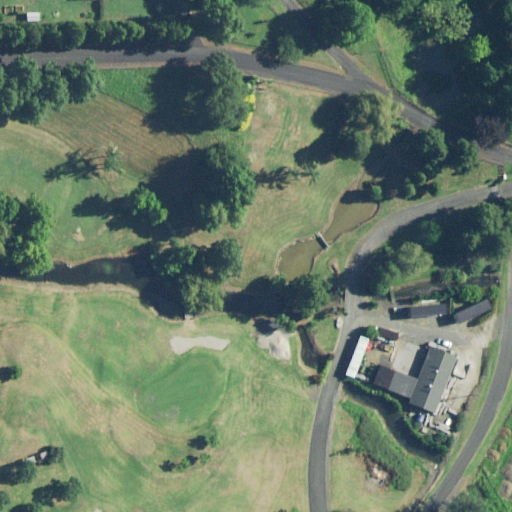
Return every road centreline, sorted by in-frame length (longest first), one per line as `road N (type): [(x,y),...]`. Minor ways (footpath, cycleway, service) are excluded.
road 1 (track): [(511,151),(336,90),(113,61),(0,63)]
road 2 (track): [(511,206),(472,202),(410,229),(355,284),(312,511)]
road 3 (unclassified): [(425,511),(491,396),(511,270)]
road 4 (track): [(391,106),(304,39),(275,0)]
